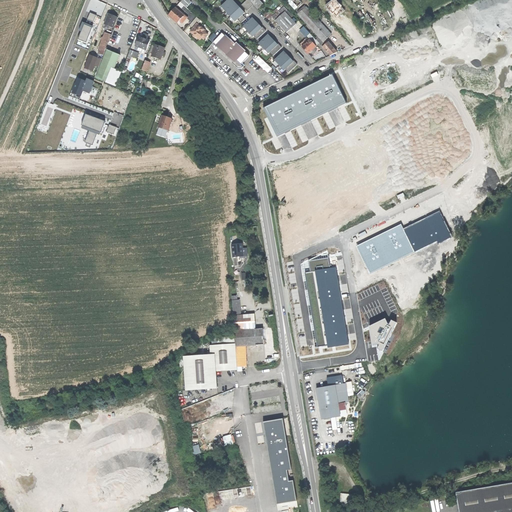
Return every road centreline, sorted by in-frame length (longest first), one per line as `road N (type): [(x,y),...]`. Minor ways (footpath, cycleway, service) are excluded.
road 1 (unclassified): [(255,157),(301,151),(428,89),(452,94),(474,153),(441,187),(343,239)]
road 2 (track): [(307,468),(333,464),(370,500),(383,502),(511,466)]
road 3 (secondary): [(290,368),(255,157)]
road 4 (residential): [(290,368),(360,353),(343,239)]
road 5 (unclassified): [(88,0),(54,88),(117,120)]
road 6 (secondary): [(315,511),(291,371)]
road 7 (secondary): [(233,108),(156,12)]
